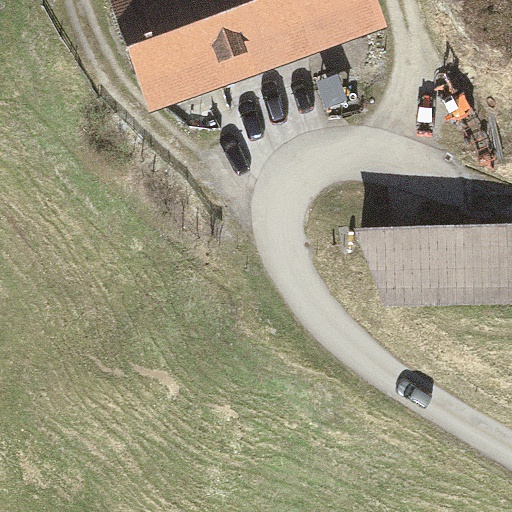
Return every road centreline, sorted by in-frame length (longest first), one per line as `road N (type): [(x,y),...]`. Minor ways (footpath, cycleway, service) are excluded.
road 1 (track): [(511,449),(348,340),(293,270),(282,220),(298,175),(350,155),(404,162)]
road 2 (track): [(85,0),(108,67),(139,108),(282,220)]
road 3 (track): [(404,162),(403,0)]
